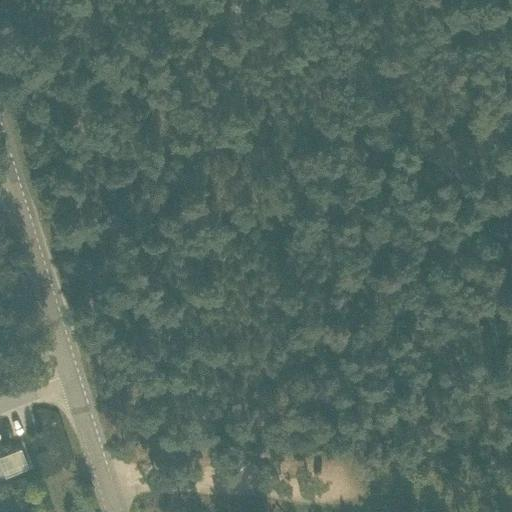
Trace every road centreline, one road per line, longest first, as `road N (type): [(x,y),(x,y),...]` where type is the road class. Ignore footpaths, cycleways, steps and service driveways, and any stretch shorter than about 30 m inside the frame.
road 1 (tertiary): [(0,148),(68,373)]
road 2 (tertiary): [(68,373),(111,511)]
